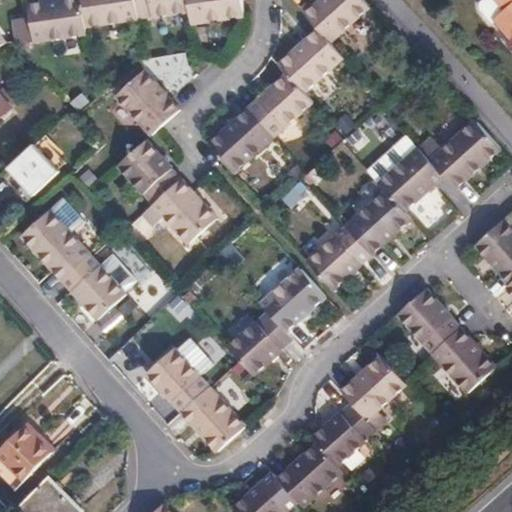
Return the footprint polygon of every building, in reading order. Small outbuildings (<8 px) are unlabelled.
[(82,0),(53,0),(30,3),(32,16),(35,42),(87,35),(86,28),(82,0)] [(140,19),(136,0),(82,0),(86,28),(140,19)] [(190,0),(136,0),(140,19),(192,12),(190,0)] [(246,16),(243,0),(190,0),(192,12),(194,24),(246,16)] [(365,0),(320,0),(305,14),(319,29),(331,43),(371,6),(365,0)] [(508,11),(498,0),(494,0),(486,7),(497,20),(508,11)] [(511,0),(498,0),(508,11),(497,20),(511,38),(511,0)] [(35,42),(32,16),(15,19),(18,43),(35,42)] [(319,29),(279,65),(288,74),(305,93),(345,57),(331,43),(319,29)] [(181,110),(171,98),(146,71),(117,97),(153,135),(181,110)] [(288,74),(249,109),(275,138),(276,137),(313,102),(305,93),(288,74)] [(0,129),(17,115),(0,94),(0,129)] [(409,105),(402,98),(390,108),(397,115),(409,105)] [(249,109),(210,145),(225,161),(237,173),(275,138),(249,109)] [(502,149),(475,120),(443,150),(430,137),(418,147),(420,148),(445,176),(457,189),(502,149)] [(149,140),(119,167),(154,205),(183,179),(181,177),(149,140)] [(59,172),(36,145),(9,170),(33,197),(59,172)] [(387,190),(407,212),(445,176),(420,148),(380,183),(387,190)] [(183,179),(154,205),(142,215),(152,225),(163,216),(189,244),(219,218),(192,188),(183,179)] [(347,226),(374,255),(413,219),(407,212),(387,190),(347,226)] [(64,281),(92,255),(91,254),(51,210),(23,236),(64,281)] [(511,226),(506,220),(478,245),(511,284),(511,226)] [(308,261),(335,290),(374,255),(347,226),(308,261)] [(97,260),(92,255),(64,281),(99,319),(127,293),(97,260)] [(262,303),(268,311),(287,332),(327,297),(301,268),(262,303)] [(399,315),(434,354),(464,327),(463,327),(428,289),(399,315)] [(268,311),(229,346),(241,360),(255,375),(294,339),(287,332),(268,311)] [(464,327),(434,354),(469,393),(498,368),(472,336),(464,327)] [(149,374),(184,412),(212,386),(177,348),(149,374)] [(408,384),(404,380),(381,354),(342,391),(352,401),(368,420),(408,384)] [(212,386),(184,412),(219,452),(248,426),(212,386)] [(377,430),(368,420),(352,401),(313,438),(317,443),(338,466),(377,430)] [(28,423),(0,450),(0,459),(22,482),(55,450),(28,423)] [(342,472),(338,466),(317,443),(278,478),(299,501),(304,507),(342,472)] [(278,478),(274,473),(234,508),(237,511),(287,511),(299,501),(278,478)] [(84,511),(86,511),(51,475),(14,511),(84,511)]
